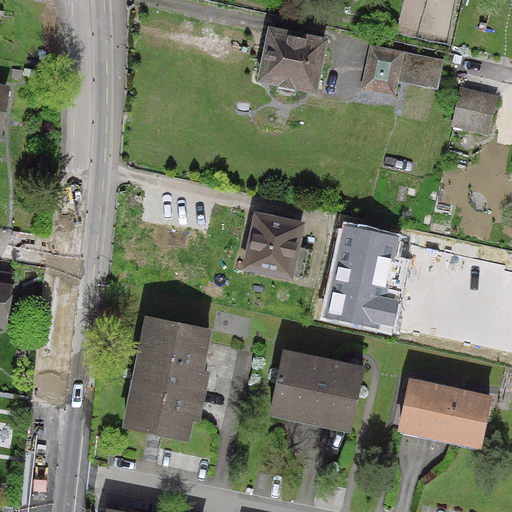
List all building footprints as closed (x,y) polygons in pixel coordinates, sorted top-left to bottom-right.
[(311,91),(320,45),(270,35),(261,81),(277,84),(275,93),(293,97),(295,87),(311,91)] [(434,89),(439,64),(370,50),(361,90),(391,96),(394,81),(434,89)] [(451,125),(469,129),(476,97),(459,93),(451,125)] [(493,101),(476,97),(469,129),(486,133),(493,101)] [(300,280),(306,252),(294,249),(298,228),(256,219),(245,268),(300,280)] [(395,238),(345,227),(326,315),(376,326),(377,321),(392,324),(405,264),(390,261),(395,238)] [(0,326),(2,327),(9,284),(0,282),(0,326)] [(204,375),(197,374),(206,332),(147,320),(141,346),(143,346),(132,403),(130,403),(124,429),(184,440),(192,400),(199,402),(204,375)] [(282,355),(269,413),(348,430),(361,372),(282,355)] [(399,429),(399,434),(476,451),(487,402),(409,385),(399,429)]
